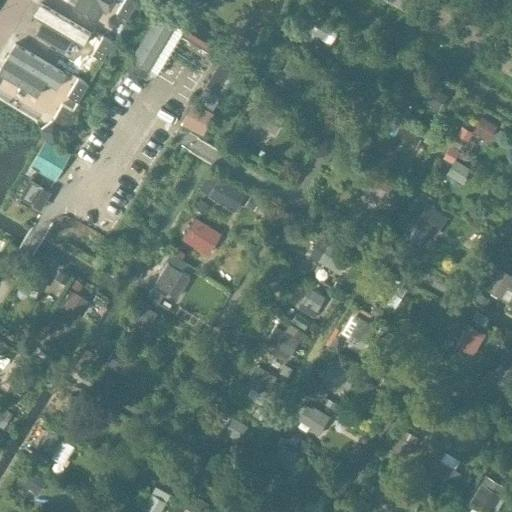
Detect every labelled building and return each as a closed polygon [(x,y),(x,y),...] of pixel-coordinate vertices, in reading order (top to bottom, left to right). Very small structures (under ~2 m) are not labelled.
[(80,0),(78,5),(102,20),(113,0),(80,0)] [(167,0),(165,0),(130,59),(147,70),(184,10),(167,0)] [(87,45),(95,34),(42,4),(35,16),(47,23),(42,34),(70,49),(76,40),(87,45)] [(330,43),(338,29),(315,16),(307,30),(330,43)] [(190,18),(179,36),(210,55),(221,37),(190,18)] [(103,35),(93,53),(103,59),(113,41),(103,35)] [(216,91),(243,47),(232,41),(205,85),(216,91)] [(49,83),(60,90),(72,73),(19,42),(0,71),(42,97),(49,83)] [(294,83),(303,68),(287,58),(278,73),(294,83)] [(78,76),(68,94),(78,100),(89,82),(78,76)] [(436,111),(446,95),(430,85),(420,101),(436,111)] [(274,133),(283,118),(259,103),(250,118),(274,133)] [(485,140),(495,125),(479,115),(470,130),(485,140)] [(421,138),(411,131),(413,128),(401,121),(391,141),(412,153),(421,138)] [(459,184),(469,168),(453,158),(443,174),(459,184)] [(384,200),(393,184),(370,171),(361,187),(384,200)] [(224,201),(234,185),(219,176),(209,192),(224,201)] [(20,197),(33,204),(43,186),(30,178),(20,197)] [(431,228),(441,213),(425,203),(415,219),(431,228)] [(199,242),(209,226),(194,217),(184,233),(199,242)] [(330,242),(319,261),(339,273),(350,254),(330,242)] [(188,250),(184,257),(193,262),(197,255),(188,250)] [(166,260),(153,281),(167,289),(179,268),(166,260)] [(33,267),(24,282),(39,292),(49,276),(33,267)] [(501,298),(511,279),(511,275),(499,268),(487,289),(501,298)] [(392,300),(400,286),(384,276),(375,290),(392,300)] [(151,285),(147,292),(157,298),(161,291),(151,285)] [(316,313),(326,296),(310,287),(300,303),(316,313)] [(72,290),(63,306),(78,315),(87,299),(72,290)] [(482,294),(478,301),(486,305),(489,299),(482,294)] [(148,328),(157,313),(141,304),(132,318),(148,328)] [(366,342),(376,326),(359,316),(349,332),(366,342)] [(474,355),(486,334),(469,324),(457,345),(474,355)] [(290,355),(299,340),(285,331),(275,346),(290,355)] [(511,370),(511,348),(506,345),(497,361),(511,370)] [(120,372),(130,356),(114,346),(104,363),(120,372)] [(340,385),(349,369),(333,359),(323,375),(340,385)] [(22,367),(9,387),(23,396),(36,375),(22,367)] [(264,398),(274,382),(259,373),(249,389),(264,398)] [(76,419),(86,403),(71,393),(61,409),(76,419)] [(329,417),(306,404),(296,420),(320,434),(329,417)] [(0,426),(3,428),(12,413),(0,405),(0,426)] [(258,406),(254,412),(262,418),(266,411),(258,406)] [(238,442),(248,425),(233,416),(223,432),(238,442)] [(54,455),(64,439),(48,429),(38,445),(54,455)] [(404,460),(414,444),(398,434),(388,450),(404,460)] [(288,470),(298,453),(281,443),(272,460),(288,470)] [(444,451),(430,475),(445,484),(459,460),(444,451)] [(47,478),(25,465),(16,480),(38,493),(47,478)] [(490,511),(494,511),(509,488),(488,474),(472,501),(490,511)] [(192,511),(208,511),(213,503),(192,491),(183,506),(192,511)] [(147,511),(160,511),(167,501),(152,492),(142,509),(147,511)] [(387,511),(412,511),(415,500),(390,494),(386,511),(387,511)] [(446,501),(443,506),(444,511),(446,511),(449,511),(454,506),(446,501)]
